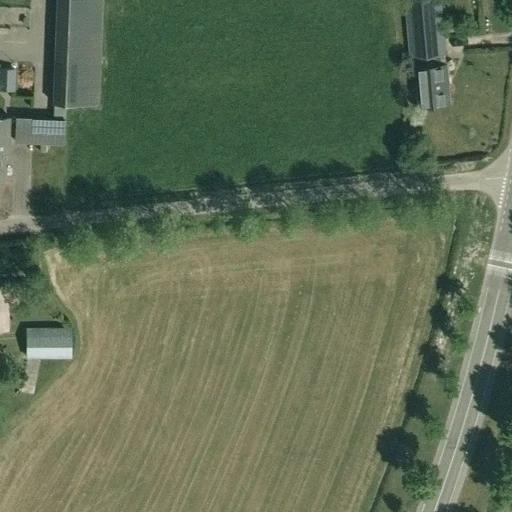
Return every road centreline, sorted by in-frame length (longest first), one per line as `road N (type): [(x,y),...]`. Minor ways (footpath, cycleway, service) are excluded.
road 1 (unclassified): [(0,229),(511,177)]
road 2 (tertiary): [(433,511),(470,404),(511,231)]
